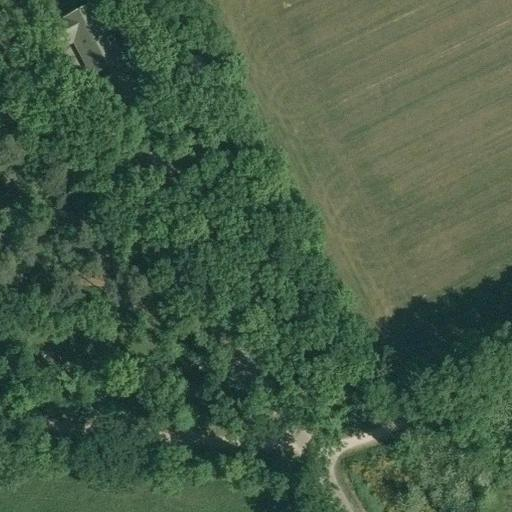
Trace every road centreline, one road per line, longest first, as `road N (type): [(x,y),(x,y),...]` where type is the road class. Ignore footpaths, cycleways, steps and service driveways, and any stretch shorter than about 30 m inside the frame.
road 1 (unclassified): [(349,511),(318,452),(0,32)]
road 2 (track): [(0,425),(318,452),(511,380)]
